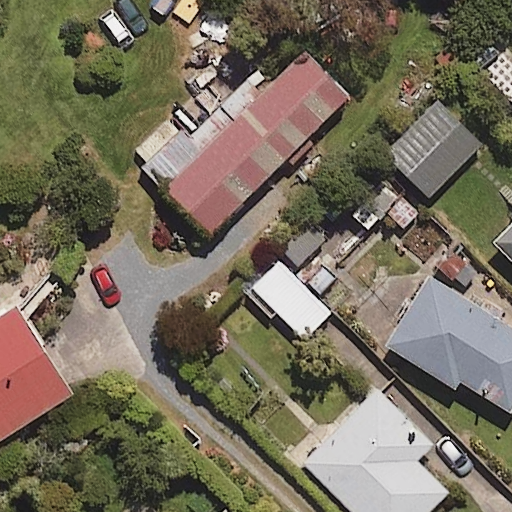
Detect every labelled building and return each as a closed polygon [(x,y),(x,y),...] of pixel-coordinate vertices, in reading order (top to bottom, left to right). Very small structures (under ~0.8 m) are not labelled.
[(282,157),(290,166),(322,134),(313,126),(345,94),(298,46),(258,86),(248,77),(188,137),(169,118),(133,155),(208,230),(282,157)] [(477,142),(436,103),(386,155),(428,195),(477,142)] [(348,209),(368,228),(384,211),(401,228),(413,214),(376,179),(348,209)] [(511,220),(492,240),(511,260),(511,220)] [(241,290),(270,319),(275,313),(301,339),(327,313),(272,259),(241,290)] [(511,403),(511,329),(428,274),(384,341),(452,386),(457,378),(507,411),(511,403)] [(0,434),(67,392),(13,304),(0,312),(0,434)] [(429,442),(374,388),(302,461),(353,511),(424,511),(446,490),(414,458),(429,442)]
